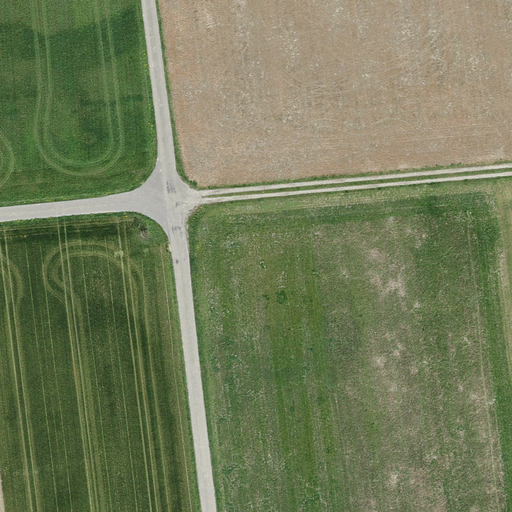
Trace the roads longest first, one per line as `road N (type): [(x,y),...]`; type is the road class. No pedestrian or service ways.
road 1 (track): [(172,198),(511,170)]
road 2 (unclassified): [(172,198),(209,511)]
road 3 (unclassified): [(148,0),(172,198)]
road 4 (unclassified): [(172,198),(0,213)]
